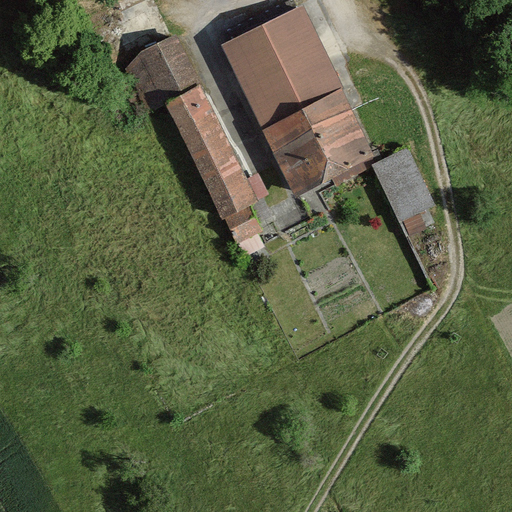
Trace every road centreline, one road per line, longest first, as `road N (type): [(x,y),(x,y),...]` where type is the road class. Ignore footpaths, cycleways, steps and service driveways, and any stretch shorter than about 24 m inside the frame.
road 1 (track): [(323,0),(392,59),(422,99),(448,205),(456,285),(389,378),(310,511)]
road 2 (track): [(206,10),(210,60),(263,168)]
